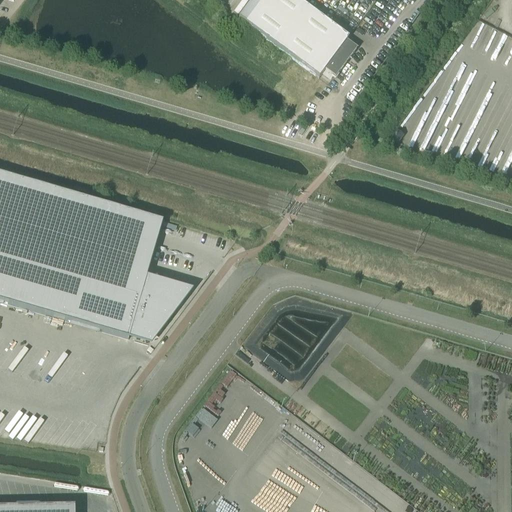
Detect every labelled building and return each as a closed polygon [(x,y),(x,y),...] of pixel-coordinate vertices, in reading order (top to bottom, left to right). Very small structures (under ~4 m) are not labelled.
[(295,0),(252,0),(238,20),(318,80),(324,72),(335,79),(359,47),(295,0)] [(396,132),(389,141),(396,146),(403,137),(396,132)] [(163,224),(0,176),(0,303),(128,341),(130,334),(152,341),(176,310),(162,306),(166,292),(145,286),(163,224)] [(263,459),(286,431),(277,424),(254,452),(263,459)] [(297,449),(301,441),(296,439),(292,446),(297,449)] [(229,511),(244,493),(231,483),(207,511),(229,511)] [(334,494),(345,502),(351,494),(341,486),(334,494)] [(345,503),(356,511),(372,511),(374,510),(352,493),(345,503)]
